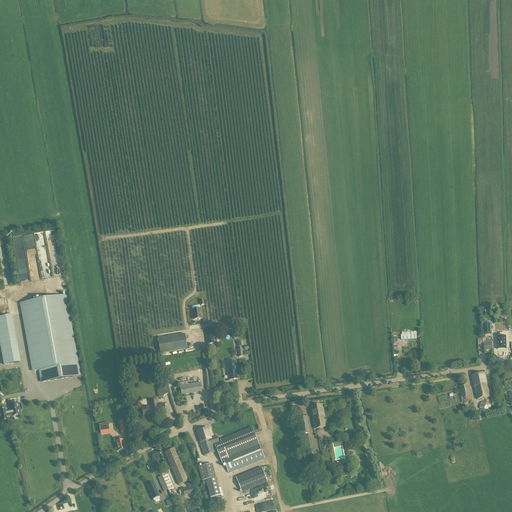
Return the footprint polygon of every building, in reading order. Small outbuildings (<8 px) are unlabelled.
[(52,269),(61,267),(55,230),(44,232),(45,238),(43,238),(43,236),(41,236),(42,243),(47,242),(52,269)] [(80,376),(65,296),(21,304),(33,371),(40,370),(42,383),(80,376)] [(202,319),(200,309),(192,310),(194,320),(202,319)] [(0,343),(4,365),(19,362),(11,315),(0,317),(0,343)] [(498,350),(506,350),(506,337),(505,337),(505,333),(500,334),(500,337),(497,337),(498,350)] [(160,354),(187,350),(185,335),(158,339),(160,354)] [(493,350),(492,341),(486,341),(486,345),(485,345),(485,351),(493,350)] [(229,380),(239,379),(236,361),(227,362),(229,380)] [(490,397),(485,373),(472,376),(478,400),(490,397)] [(182,396),(202,392),(200,383),(180,386),(182,396)] [(471,402),(472,402),(468,385),(459,387),(462,403),(471,401),(471,402)] [(167,388),(157,390),(158,398),(163,397),(165,395),(168,394),(167,388)] [(152,407),(144,408),(145,416),(165,413),(168,412),(168,413),(171,413),(170,403),(164,404),(157,405),(157,401),(151,402),(152,407)] [(489,411),(491,406),(487,401),(481,402),(479,408),(483,413),(489,411)] [(19,410),(18,403),(10,405),(11,411),(8,411),(7,409),(0,410),(0,411),(1,415),(0,414),(0,422),(9,421),(8,417),(12,416),(20,415),(20,414),(20,410),(19,410)] [(315,429),(326,427),(322,404),(310,407),(315,429)] [(301,432),(310,430),(307,417),(298,419),(301,432)] [(99,424),(101,435),(110,434),(108,422),(99,424)] [(217,437),(211,439),(208,428),(196,431),(204,456),(215,453),(212,444),(219,442),(217,437)] [(233,471),(263,458),(264,458),(252,429),(221,441),(222,444),(215,446),(222,465),(229,462),(233,471)] [(303,451),(313,449),(311,435),(301,437),(303,451)] [(118,451),(125,449),(123,440),(122,440),(122,439),(119,439),(120,441),(116,442),(118,451)] [(179,485),(187,481),(173,449),(165,453),(179,485)] [(202,481),(206,480),(210,498),(220,495),(212,464),(199,467),(202,481)] [(242,492),(267,482),(261,467),(236,478),(242,492)] [(162,476),(168,490),(174,488),(168,474),(162,476)] [(162,499),(154,482),(146,486),(153,503),(162,499)] [(185,495),(194,493),(193,487),(183,489),(185,495)]
